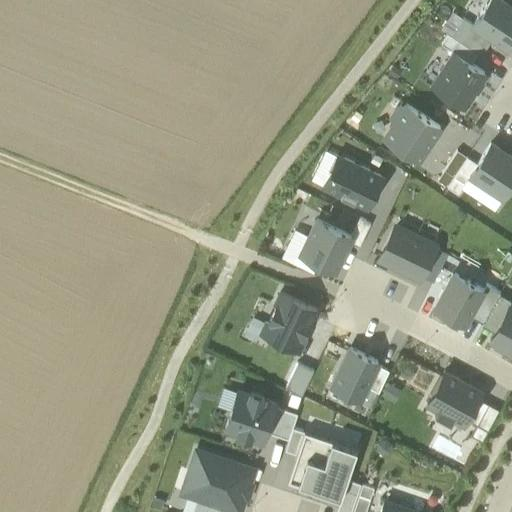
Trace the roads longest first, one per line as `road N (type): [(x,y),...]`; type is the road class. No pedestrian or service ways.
road 1 (residential): [(199,236),(442,336),(511,381)]
road 2 (track): [(0,155),(199,236)]
